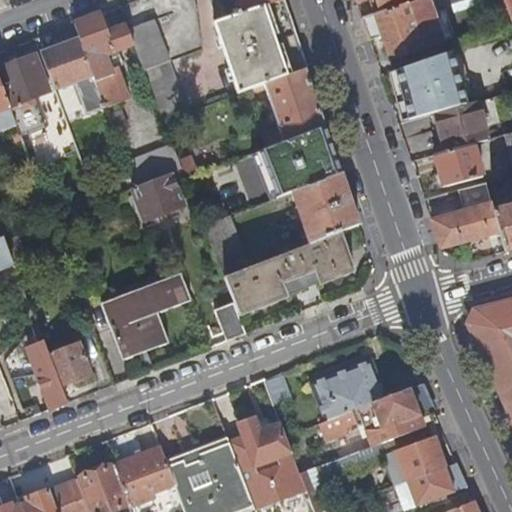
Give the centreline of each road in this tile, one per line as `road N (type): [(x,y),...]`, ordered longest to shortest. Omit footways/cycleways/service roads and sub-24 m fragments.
road 1 (residential): [(0,454),(418,293)]
road 2 (residential): [(418,293),(317,0)]
road 3 (residential): [(511,507),(418,293)]
